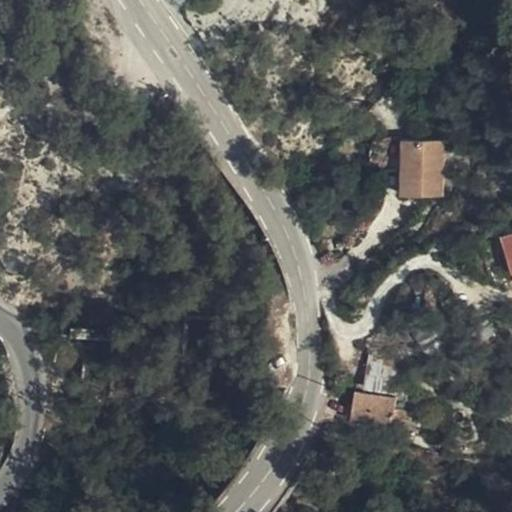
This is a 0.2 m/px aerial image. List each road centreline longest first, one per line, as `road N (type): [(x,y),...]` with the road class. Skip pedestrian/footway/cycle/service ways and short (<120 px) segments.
road 1 (tertiary): [(238,511),(306,415),(307,289),(284,227),(137,0)]
road 2 (tertiary): [(0,321),(26,348),(30,395),(18,467),(0,493)]
